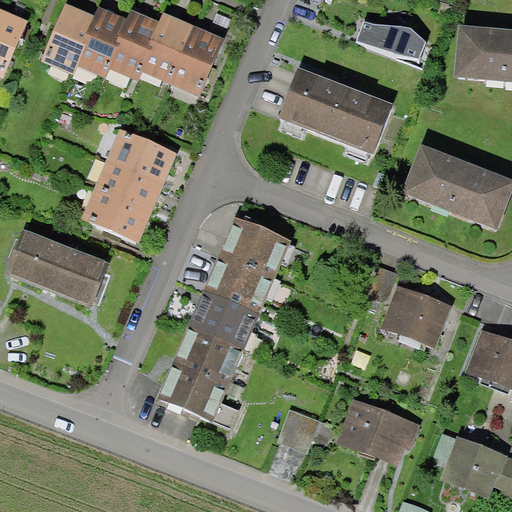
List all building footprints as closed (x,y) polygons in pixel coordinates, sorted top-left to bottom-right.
[(95,25),(64,12),(40,69),(71,82),(74,74),(95,25)] [(99,16),(95,25),(74,74),(103,86),(108,76),(128,28),(99,16)] [(27,31),(0,18),(0,87),(2,88),(27,31)] [(131,20),(128,28),(108,76),(139,89),(143,80),(162,33),(131,20)] [(165,24),(162,33),(143,80),(170,92),(194,37),(165,24)] [(413,36),(362,27),(355,50),(394,63),(420,68),(428,49),(413,36)] [(458,35),(453,90),(511,96),(511,40),(508,40),(458,35)] [(222,49),(194,37),(170,92),(198,104),(222,49)] [(376,155),(392,115),(298,78),(282,118),(376,155)] [(117,140),(106,168),(162,191),(174,163),(117,140)] [(495,241),(511,198),(511,189),(469,172),(425,155),(404,205),(495,241)] [(106,168),(94,196),(151,219),(162,191),(106,168)] [(151,219),(94,196),(80,228),(137,253),(151,219)] [(236,217),(220,252),(276,276),(291,241),(236,217)] [(90,307),(105,270),(28,240),(13,277),(90,307)] [(220,252),(204,288),(260,312),(276,276),(220,252)] [(399,274),(379,267),(369,297),(388,304),(399,274)] [(204,288),(188,325),(244,348),(260,312),(204,288)] [(437,350),(450,312),(397,293),(384,331),(437,350)] [(244,348),(188,325),(176,354),(232,378),(244,348)] [(511,346),(481,336),(466,376),(511,392),(511,346)] [(232,378),(176,354),(157,399),(230,430),(239,410),(221,403),(232,378)] [(400,471),(417,430),(354,404),(337,446),(371,459),(400,471)] [(325,425),(289,412),(276,448),(304,458),(311,461),(325,425)] [(511,459),(452,439),(435,487),(490,506),(495,493),(511,499),(511,459)]
